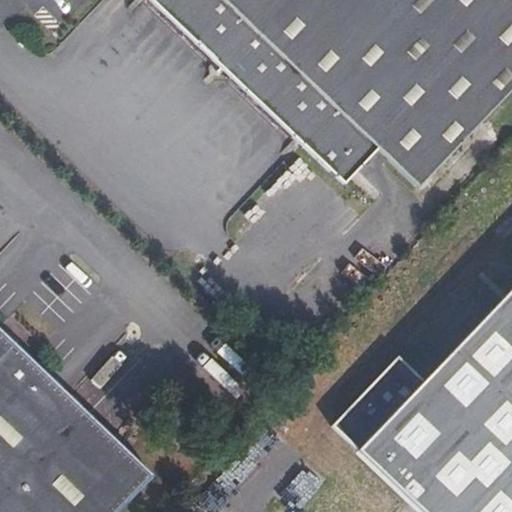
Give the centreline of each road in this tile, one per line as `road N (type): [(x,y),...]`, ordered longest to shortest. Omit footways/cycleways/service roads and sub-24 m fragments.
road 1 (track): [(291,461),(511,233)]
road 2 (unknown): [(0,165),(136,276),(129,302),(80,352)]
